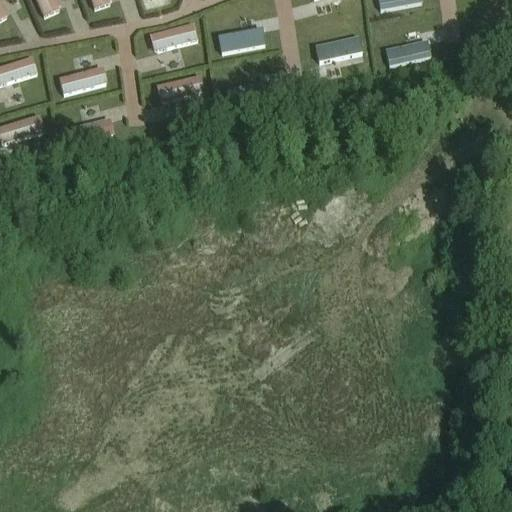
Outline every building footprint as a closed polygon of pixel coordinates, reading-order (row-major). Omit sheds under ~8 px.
[(31,0),(42,23),(60,14),(53,0),(31,0)] [(86,0),(91,15),(109,9),(105,0),(86,0)] [(151,58),(198,44),(192,26),(145,40),(151,58)] [(0,70),(0,89),(38,77),(33,60),(0,70)] [(56,81),(59,99),(105,90),(102,72),(56,81)] [(158,110),(207,98),(203,79),(153,91),(158,110)] [(0,146),(46,140),(43,121),(0,128),(0,146)] [(63,133),(68,152),(114,140),(109,122),(63,133)]
